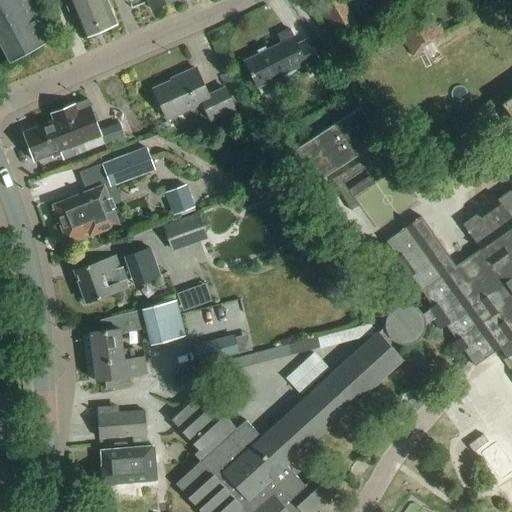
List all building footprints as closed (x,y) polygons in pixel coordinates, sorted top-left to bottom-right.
[(0,0),(0,44),(11,64),(53,41),(30,0),(0,0)] [(65,0),(82,41),(115,26),(104,0),(65,0)] [(147,0),(152,10),(174,0),(147,0)] [(358,27),(342,0),(336,0),(318,11),(335,40),(358,27)] [(395,29),(414,59),(426,52),(424,48),(434,42),(436,46),(448,38),(431,9),(395,29)] [(309,67),(319,62),(307,39),(297,44),(290,30),(279,36),(282,42),(244,61),(257,88),(307,63),(309,67)] [(212,119),(236,108),(226,87),(210,94),(197,68),(179,76),(180,78),(155,89),(168,118),(203,101),(212,119)] [(56,123),(69,156),(105,143),(107,150),(127,142),(119,123),(102,130),(90,99),(52,113),(56,123)] [(308,190),(381,143),(361,112),(288,160),(308,190)] [(64,158),(69,156),(56,123),(38,130),(36,125),(22,130),(33,158),(35,157),(36,160),(53,153),(54,157),(62,154),(64,158)] [(107,185),(87,193),(56,205),(57,208),(53,210),(58,223),(62,221),(69,237),(90,229),(92,233),(118,222),(111,206),(122,203),(116,186),(156,171),(147,147),(100,165),(107,185)] [(384,184),(359,202),(468,357),(508,329),(511,334),(511,338),(511,339),(511,340),(511,177),(445,225),(409,174),(388,189),(384,184)] [(196,207),(187,185),(165,193),(174,216),(196,207)] [(171,251),(204,240),(196,214),(163,226),(171,251)] [(122,268),(117,255),(76,270),(87,302),(128,287),(125,279),(133,277),(136,284),(161,275),(150,247),(126,256),(129,265),(122,268)] [(211,281),(182,291),(188,309),(217,299),(211,281)] [(186,335),(177,297),(106,318),(98,320),(102,332),(91,333),(96,380),(106,379),(107,388),(108,389),(132,386),(131,376),(148,373),(146,356),(136,358),(135,347),(123,348),(121,332),(150,325),(154,343),(186,335)] [(204,390),(173,419),(201,450),(196,454),(202,461),(177,484),(202,511),(319,511),(341,492),(321,471),(305,486),(286,465),(301,450),(402,361),(384,340),(387,337),(386,336),(386,335),(385,334),(385,333),(385,332),(384,332),(384,331),(384,330),(379,335),(377,333),(264,437),(248,419),(239,428),(204,390)] [(199,367),(239,356),(234,337),(194,348),(199,367)] [(289,374),(303,391),(333,366),(319,349),(289,374)] [(0,377),(0,410),(9,409),(6,390),(9,388),(7,381),(5,379),(4,377),(0,377)] [(155,446),(147,447),(146,434),(148,434),(146,410),(99,413),(101,437),(132,435),(133,448),(129,448),(128,442),(119,443),(119,448),(104,450),(105,468),(100,471),(101,480),(104,482),(105,484),(158,480),(155,446)] [(483,435),(469,445),(473,453),(488,442),(483,435)] [(0,481),(10,480),(9,478),(13,475),(12,469),(8,467),(7,455),(0,455),(0,481)]
